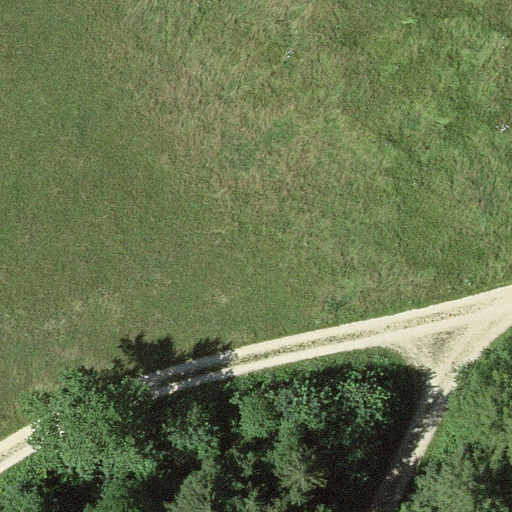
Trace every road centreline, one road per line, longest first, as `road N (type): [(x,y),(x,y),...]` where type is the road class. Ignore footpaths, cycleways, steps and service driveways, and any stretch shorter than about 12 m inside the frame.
road 1 (track): [(0,457),(186,373),(479,306)]
road 2 (track): [(360,511),(479,306)]
